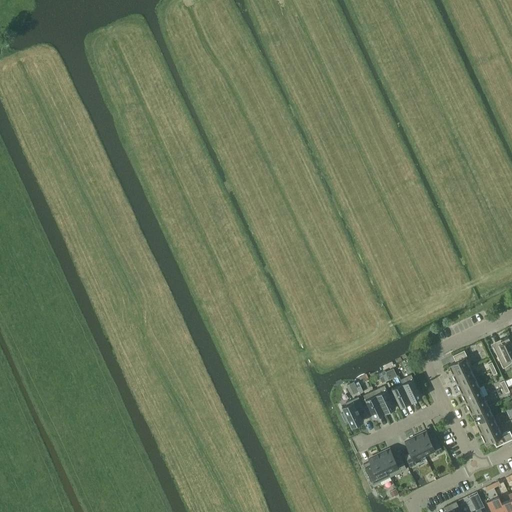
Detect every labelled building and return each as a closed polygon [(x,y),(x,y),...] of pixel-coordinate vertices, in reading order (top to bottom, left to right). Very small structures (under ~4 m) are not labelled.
[(511,343),(510,340),(508,336),(500,340),(501,343),(493,347),(503,368),(503,367),(505,366),(506,365),(508,364),(509,362),(511,360),(511,359),(511,343)] [(453,375),(469,367),(465,357),(467,356),(464,350),(452,355),(455,361),(448,365),(453,375)] [(458,385),(474,377),(469,367),(453,375),(458,385)] [(400,379),(402,383),(411,401),(422,396),(411,374),(400,379)] [(479,387),(474,377),(458,385),(462,394),(479,387)] [(354,382),(347,385),(349,390),(356,387),(356,386),(355,384),(354,382)] [(402,383),(392,388),(400,406),(411,401),(402,383)] [(384,385),(374,390),(384,412),(395,407),(384,385)] [(467,404),(483,396),(479,387),(462,394),(467,404)] [(384,412),(374,390),(363,395),(374,417),(384,412)] [(341,413),(345,421),(348,420),(351,426),(363,421),(358,411),(364,408),(358,396),(345,402),(346,404),(342,407),(344,412),(341,413)] [(472,414),(488,406),(483,396),(467,404),(472,414)] [(476,424),(493,416),(488,406),(472,414),(476,424)] [(481,434),(497,426),(493,416),(476,424),(481,434)] [(501,434),(497,426),(481,434),(486,444),(493,440),(496,446),(511,438),(511,435),(509,430),(501,434)] [(421,432),(415,435),(424,455),(434,450),(436,454),(443,451),(435,436),(430,439),(426,431),(422,434),(421,432)] [(424,455),(415,435),(409,438),(409,439),(405,442),(410,452),(404,455),(410,467),(416,464),(414,460),(424,455)] [(385,450),(379,453),(390,476),(406,469),(399,453),(393,456),(390,449),(385,451),(385,450)] [(369,461),(363,464),(373,485),(390,476),(379,453),(373,455),(373,457),(369,459),(369,461)] [(395,489),(389,491),(392,497),(398,494),(395,489)] [(481,499),(478,494),(470,498),(472,503),(481,499)] [(506,511),(502,503),(499,497),(488,502),(492,511),(506,511)] [(511,511),(511,500),(511,499),(502,503),(506,511),(511,511)] [(447,511),(446,511),(461,511),(456,501),(444,506),(447,511)]
